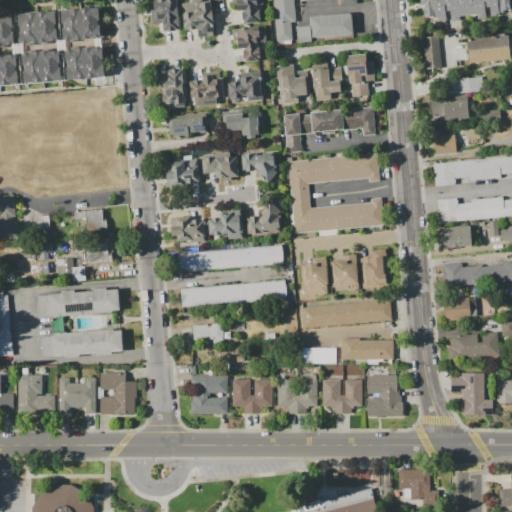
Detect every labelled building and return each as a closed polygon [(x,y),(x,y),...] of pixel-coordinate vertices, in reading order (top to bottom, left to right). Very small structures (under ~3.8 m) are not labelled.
[(177,0),(180,29),(164,30),(163,22),(152,23),(151,10),(154,9),(153,0),(177,0)] [(210,0),(214,35),(198,37),(197,28),(185,29),(182,0),(210,0)] [(260,23),(244,24),(243,11),(238,11),(237,2),(233,2),(232,0),(262,0),(263,4),(258,5),(260,23)] [(271,0),(294,0),(296,21),(291,22),(293,40),(275,42),(271,0)] [(511,0),(511,14),(425,22),(422,0),(511,0)] [(99,8),(101,37),(62,40),(60,10),(99,8)] [(56,11),(58,41),(19,43),(17,14),(56,11)] [(311,16),(352,12),(354,33),(313,37),(311,16)] [(0,14),(12,14),(14,43),(0,44),(0,14)] [(232,28),(265,25),(266,42),(258,43),(260,61),(245,62),(243,48),(237,49),(236,40),(233,40),(232,28)] [(295,26),(310,25),(312,42),(297,43),(295,26)] [(456,70),(430,72),(426,31),(453,29),(456,70)] [(468,40),(511,36),(511,48),(511,60),(470,63),(468,40)] [(104,47),(106,77),(67,79),(66,50),(104,47)] [(61,50),(62,81),(22,83),(21,53),(61,50)] [(19,83),(0,83),(0,53),(17,53),(19,83)] [(347,62),(373,59),(377,96),(351,99),(347,62)] [(311,63),(327,62),(328,69),(339,68),(342,100),(315,102),(311,63)] [(276,66),(294,65),(295,76),(306,75),(308,94),(298,95),(299,104),(280,106),(276,66)] [(182,68),(186,106),(170,108),(170,104),(163,105),(161,89),(158,89),(157,73),(167,72),(166,70),(182,68)] [(261,72),(263,100),(247,101),(247,98),(230,99),(229,82),(241,81),(240,73),(261,72)] [(189,81),(203,80),(203,76),(214,75),(214,79),(223,78),(225,99),(219,99),(219,104),(196,106),(195,101),(191,101),(189,81)] [(442,80),(482,77),(483,92),(443,95),(442,80)] [(433,97),(467,95),(469,118),(442,120),(442,114),(434,114),(433,97)] [(283,114),(372,106),(375,136),(363,137),(362,127),(285,135),(283,114)] [(223,112),(260,109),(262,134),(244,136),(243,131),(225,132),(223,112)] [(499,120),(499,109),(478,110),(478,121),(499,120)] [(170,117),(207,113),(209,136),(172,139),(170,117)] [(455,152),(454,134),(433,135),(435,154),(455,152)] [(243,155),(275,153),(277,178),(245,180),(243,155)] [(383,225),(294,232),(289,161),(378,155),(380,182),(369,183),(369,179),(309,183),(311,208),(381,203),(383,225)] [(431,163),(511,156),(511,172),(501,174),(502,177),(469,180),(469,177),(454,178),(455,185),(433,187),(431,163)] [(202,159),(239,157),(240,179),(203,182),(202,159)] [(170,162),(197,160),(199,184),(171,186),(170,162)] [(0,193),(12,192),(17,238),(0,239),(0,193)] [(511,216),(439,222),(437,200),(457,198),(457,200),(458,200),(458,204),(471,203),(471,200),(473,200),(473,199),(477,198),(477,199),(497,197),(501,196),(501,197),(503,197),(503,200),(511,199),(511,216)] [(249,234),(247,206),(280,203),(282,231),(249,234)] [(244,238),(228,239),(228,235),(209,236),(207,218),(221,217),(221,213),(231,212),(231,210),(242,209),(244,238)] [(102,210),(105,230),(78,233),(76,213),(102,210)] [(206,241),(191,242),(191,240),(177,241),(176,235),(172,236),(171,219),(175,218),(175,216),(191,215),(192,219),(204,218),(206,241)] [(470,226),(472,245),(441,248),(439,228),(470,226)] [(511,227),(511,243),(508,244),(508,241),(500,242),(499,229),(511,227)] [(85,243),(85,264),(112,262),(111,242),(85,243)] [(283,265),(178,271),(177,251),(282,245),(283,265)] [(360,258),(381,256),(381,250),(386,249),(388,283),(378,284),(379,288),(362,289),(360,258)] [(330,261),(336,261),(336,264),(337,264),(337,262),(346,261),(345,255),(356,254),(358,289),(335,290),(335,288),(332,288),(330,261)] [(326,257),(329,295),(303,296),(301,263),(312,262),(312,258),(326,257)] [(73,275),(57,276),(56,259),(72,258),(72,267),(73,275)] [(511,280),(448,286),(447,264),(463,262),(463,266),(511,261),(511,280)] [(72,267),(85,266),(85,281),(73,282),(73,275),(72,267)] [(180,288),(283,280),(285,300),(182,308),(180,288)] [(120,311),(59,316),(58,314),(39,316),(38,296),(62,294),(62,292),(75,290),(75,293),(93,291),(93,289),(107,288),(107,290),(118,289),(120,311)] [(0,353),(10,353),(7,295),(0,295),(0,353)] [(446,320),(444,298),(470,296),(470,298),(476,298),(478,318),(446,320)] [(392,320),(303,329),(301,308),(390,299),(392,320)] [(500,334),(511,333),(511,318),(500,319),(500,334)] [(192,325),(223,324),(224,341),(192,342),(192,325)] [(41,337),(60,335),(60,333),(114,328),(114,331),(122,330),(123,350),(112,351),(112,353),(96,355),(95,353),(79,354),(80,356),(65,357),(65,355),(42,357),(41,337)] [(496,333),(498,360),(451,363),(449,337),(496,333)] [(340,338),(395,339),(394,362),(340,361),(340,338)] [(335,348),(335,365),(299,364),(300,347),(335,348)] [(483,372),(483,413),(465,413),(465,392),(451,392),(451,372),(483,372)] [(135,382),(135,414),(100,414),(100,397),(116,397),(116,389),(100,389),(100,373),(125,373),(125,382),(135,382)] [(0,374),(1,374),(1,393),(12,393),(13,410),(0,410),(0,374)] [(17,374),(42,374),(42,395),(55,395),(55,410),(36,411),(36,414),(17,414),(17,374)] [(367,376),(400,375),(401,416),(367,417),(366,398),(381,398),(381,394),(367,395),(367,376)] [(227,414),(191,415),(190,377),(225,376),(225,392),(207,392),(207,399),(227,398),(227,414)] [(232,379),(249,379),(250,396),(255,396),(254,379),(272,378),(273,407),(262,407),(262,414),(243,414),(243,407),(233,408),(232,379)] [(95,379),(96,412),(85,412),(85,408),(70,408),(70,412),(58,413),(58,379),(95,379)] [(278,380),(291,379),(291,395),(300,394),(300,380),(315,380),(316,406),(306,407),(307,412),(288,413),(288,407),(279,407),(278,380)] [(323,380),(340,379),(340,396),(345,396),(345,379),(361,379),(362,407),(352,407),(352,414),(333,415),(333,407),(328,408),(328,403),(324,403),(323,380)] [(511,380),(511,403),(498,403),(498,380),(511,380)] [(411,500),(411,488),(399,488),(399,470),(430,470),(430,500),(411,500)] [(31,511),(93,511),(93,506),(84,492),(71,484),(53,484),(40,493),(31,506),(31,511)] [(511,506),(498,506),(498,490),(511,490),(511,506)] [(323,511),(373,499),(376,511),(323,511)]
